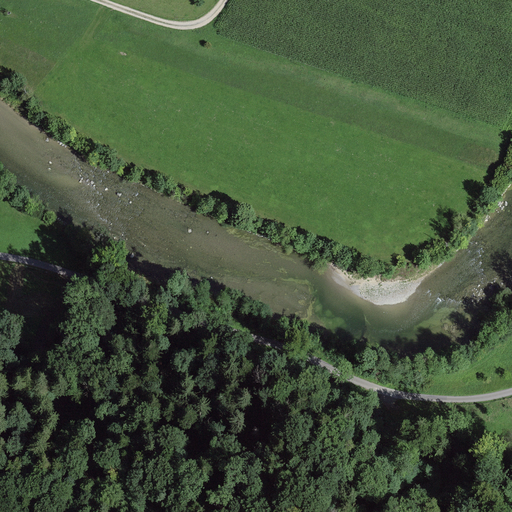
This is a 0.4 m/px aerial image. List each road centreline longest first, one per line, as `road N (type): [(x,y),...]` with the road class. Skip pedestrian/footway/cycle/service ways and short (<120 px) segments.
road 1 (unclassified): [(0,255),(288,349),(396,395),(450,400),(511,392)]
road 2 (track): [(225,0),(196,26),(91,0)]
